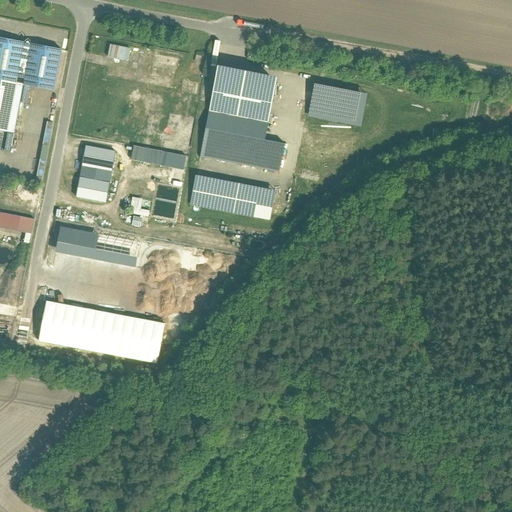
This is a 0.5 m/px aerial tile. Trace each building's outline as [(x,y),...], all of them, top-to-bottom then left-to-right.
[(61,50),(0,38),(0,80),(23,85),(53,91),(61,50)] [(130,49),(110,45),(107,58),(128,62),(130,49)] [(152,50),(151,68),(175,70),(177,52),(152,50)] [(276,78),(216,67),(208,112),(268,123),(276,78)] [(0,131),(14,134),(23,85),(0,80),(0,131)] [(367,95),(313,84),(307,117),(361,128),(367,95)] [(43,177),(52,122),(44,121),(35,176),(43,177)] [(286,144),(204,129),(199,159),(280,174),(286,144)] [(157,165),(160,150),(131,145),(128,159),(157,165)] [(116,152),(85,146),(75,198),(106,204),(116,152)] [(276,191),(195,176),(189,207),(270,222),(276,191)] [(148,216),(149,210),(139,209),(141,198),(131,196),(128,213),(148,216)] [(35,220),(0,213),(0,228),(32,235),(35,220)] [(131,217),(131,226),(140,226),(140,217),(131,217)] [(54,312),(61,313),(64,302),(57,300),(54,312)]
